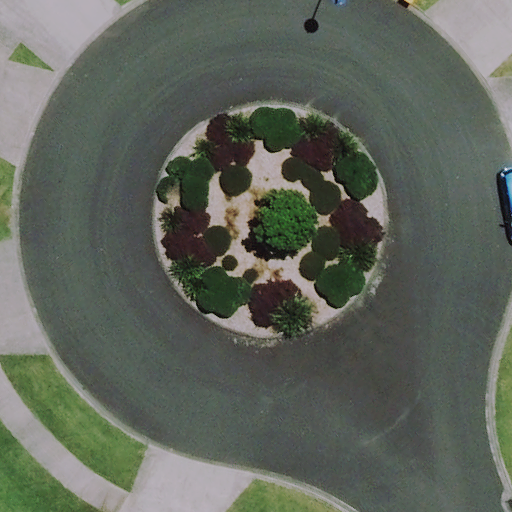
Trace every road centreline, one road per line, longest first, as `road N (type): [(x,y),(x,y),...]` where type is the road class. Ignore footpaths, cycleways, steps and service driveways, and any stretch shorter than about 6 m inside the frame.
road 1 (residential): [(378,380),(321,407),(258,413),(197,398),(144,364),(106,314),(86,254),(88,191),(111,132),(153,85),(204,55),(263,43),(322,50),(376,75),(419,116),(447,168),(457,227),(448,285)]
road 2 (residential): [(378,380),(458,511)]
